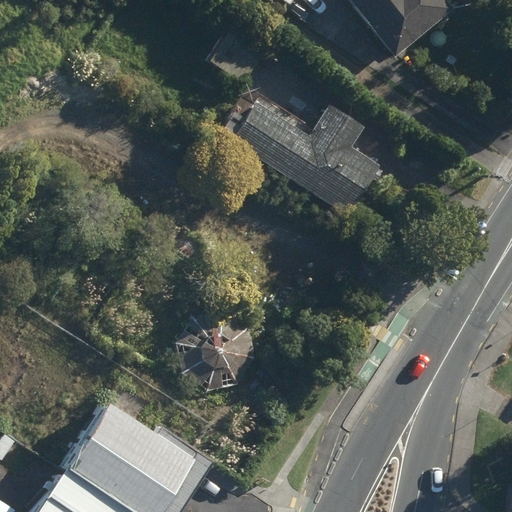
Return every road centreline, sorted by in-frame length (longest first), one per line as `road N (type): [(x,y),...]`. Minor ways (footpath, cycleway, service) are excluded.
road 1 (secondary): [(329,511),(375,420),(484,276)]
road 2 (secondary): [(484,276),(415,511)]
